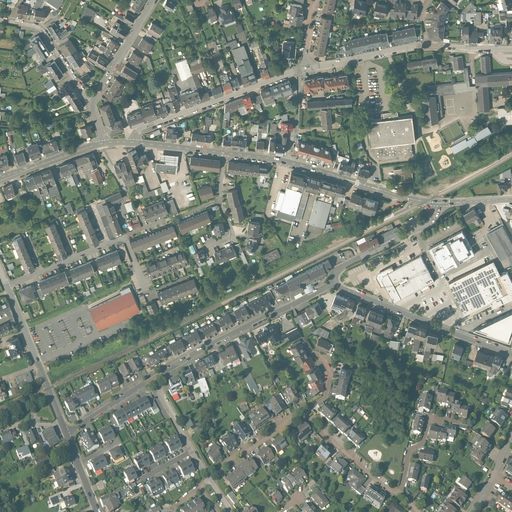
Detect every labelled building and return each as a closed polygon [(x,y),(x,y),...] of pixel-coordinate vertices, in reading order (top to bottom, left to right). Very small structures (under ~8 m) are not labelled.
[(35,9),(40,10),(45,2),(46,0),(45,0),(35,0),(31,8),(35,9)] [(46,0),(45,2),(54,8),(56,10),(57,8),(62,0),(46,0)] [(142,4),(136,0),(130,0),(131,0),(133,1),(131,6),(138,10),(142,4)] [(169,0),(164,0),(162,6),(171,11),(175,3),(173,2),(169,0)] [(193,10),(189,0),(183,0),(188,12),(193,10)] [(239,0),(232,0),(235,8),(241,6),(241,5),(239,0)] [(367,3),(355,0),(354,6),(353,12),(356,12),(357,14),(360,14),(361,13),(365,14),(367,3)] [(511,6),(511,5),(510,0),(507,0),(502,2),(504,9),(511,6)] [(440,10),(438,12),(445,12),(449,8),(442,1),(437,8),(440,10)] [(388,4),(377,2),(376,8),(374,14),(385,16),(386,11),(388,4)] [(24,4),(19,3),(18,8),(17,15),(18,15),(18,16),(21,17),(22,16),(26,16),(28,7),(28,5),(24,4)] [(288,12),(291,12),(300,14),(300,12),(302,12),(303,8),(301,8),(302,5),(290,3),(288,12)] [(332,12),(333,6),(323,4),(322,10),(327,11),(332,12)] [(86,7),(85,6),(79,17),(90,23),(96,12),(86,7)] [(217,16),(213,6),(207,9),(209,14),(211,21),(218,19),(217,16)] [(228,6),(224,7),(229,21),(235,19),(232,9),(229,10),(228,6)] [(223,23),(229,21),(224,7),(220,8),(224,17),(221,18),(222,22),(223,23)] [(40,10),(35,9),(33,18),(43,19),(45,10),(40,10)] [(49,14),(52,18),(57,16),(58,15),(55,10),(53,12),(49,14)] [(135,16),(127,12),(124,16),(122,19),(127,22),(128,21),(131,23),(135,16)] [(303,15),(300,14),(291,12),(289,21),(295,22),(301,23),(303,15)] [(481,24),(481,13),(465,13),(465,19),(475,19),(475,25),(481,24)] [(322,20),(321,22),(330,24),(331,18),(321,16),(320,19),(322,20)] [(61,24),(57,27),(59,29),(63,26),(67,20),(65,19),(64,19),(64,20),(60,23),(61,24)] [(77,22),(73,21),(69,29),(72,31),(77,22)] [(115,23),(110,31),(117,35),(118,34),(122,36),(126,29),(123,27),(124,26),(116,21),(115,23)] [(152,22),(147,31),(152,34),(157,37),(162,29),(152,22)] [(52,33),(59,29),(57,27),(55,23),(48,27),(52,33)] [(499,28),(488,28),(488,40),(502,40),(502,26),(499,26),(499,28)] [(327,36),(328,30),(318,28),(318,31),(319,32),(318,34),(327,36)] [(59,29),(52,33),(56,39),(67,32),(65,29),(64,30),(63,29),(60,31),(59,29)] [(444,38),(444,30),(434,29),(434,32),(437,38),(443,38),(444,38)] [(103,31),(102,34),(108,37),(110,39),(111,38),(112,36),(103,31)] [(477,31),(469,31),(469,37),(469,44),(477,44),(477,37),(483,37),(483,32),(477,32),(477,31)] [(144,38),(153,44),(156,39),(151,36),(147,34),(144,38)] [(42,42),(38,35),(31,40),(35,47),(42,42)] [(109,42),(107,44),(115,49),(118,43),(111,38),(110,39),(108,37),(106,40),(109,42)] [(142,38),(137,47),(147,53),(153,44),(144,38),(142,37),(142,38)] [(76,49),(70,39),(60,45),(66,55),(76,49)] [(235,40),(226,43),(229,50),(233,49),(238,47),(235,40)] [(324,48),(326,42),(316,40),(315,44),(316,44),(316,46),(324,48)] [(253,50),(259,47),(257,41),(251,43),(253,50)] [(49,52),(42,42),(35,47),(42,57),(49,52)] [(115,49),(107,44),(105,47),(101,44),(98,48),(111,55),(115,49)] [(243,45),(238,47),(248,73),(254,71),(251,65),(250,65),(243,45)] [(37,52),(34,47),(28,51),(27,53),(26,54),(28,58),(37,52)] [(248,73),(238,47),(233,49),(243,75),(248,73)] [(84,61),(76,49),(66,55),(74,68),(84,61)] [(108,61),(99,55),(98,57),(90,52),(86,58),(98,65),(98,66),(99,67),(100,66),(103,69),(108,61)] [(128,59),(128,60),(131,61),(136,64),(137,65),(141,57),(141,56),(140,56),(133,52),(128,59)] [(216,54),(210,56),(212,63),(222,60),(219,52),(216,54)] [(454,69),(463,68),(462,56),(453,58),(453,61),(454,69)] [(470,87),(468,68),(463,68),(465,82),(456,83),(451,84),(433,86),(434,96),(422,98),(425,123),(438,122),(437,117),(442,116),(440,95),(477,91),(479,111),(489,110),(487,84),(511,82),(511,71),(491,74),(489,57),(481,57),(482,74),(475,75),(476,86),(470,87)] [(187,63),(185,58),(175,62),(181,80),(186,78),(192,76),(190,71),(187,63)] [(200,58),(187,63),(190,71),(192,76),(196,89),(198,95),(203,93),(196,73),(204,70),(200,58)] [(436,58),(423,60),(424,66),(429,65),(432,64),(432,67),(438,66),(437,65),(436,58)] [(264,60),(267,67),(270,75),(276,73),(273,65),(270,66),(268,59),(267,59),(264,60)] [(80,77),(87,73),(90,71),(94,65),(87,60),(84,61),(74,68),(80,77)] [(262,78),(270,75),(267,67),(264,60),(261,62),(260,62),(263,69),(259,70),(262,78)] [(409,69),(424,66),(423,60),(408,63),(409,69)] [(129,64),(134,67),(139,70),(140,67),(137,65),(136,64),(131,61),(129,64)] [(42,73),(47,70),(49,69),(47,67),(51,64),(50,62),(44,66),(38,69),(42,73)] [(49,69),(47,70),(49,73),(58,67),(54,62),(51,64),(47,67),(49,69)] [(132,70),(125,66),(120,73),(125,76),(129,79),(131,79),(135,72),(132,70)] [(62,74),(58,67),(49,73),(52,78),(53,77),(55,79),(62,74)] [(254,71),(248,73),(251,82),(257,80),(254,71)] [(87,73),(80,77),(84,83),(90,78),(87,73)] [(251,82),(248,73),(243,75),(241,76),(244,85),(251,82)] [(333,76),(323,77),(325,88),(325,90),(335,88),(335,89),(338,88),(348,86),(348,84),(347,75),(346,75),(346,74),(336,75),(333,75),(333,76)] [(192,76),(186,78),(189,86),(190,85),(192,88),(194,88),(194,90),(196,89),(192,76)] [(304,80),(303,90),(313,91),(313,90),(325,88),(323,77),(322,76),(315,77),(315,76),(312,77),(304,79),(304,81),(304,80)] [(232,78),(229,80),(232,89),(239,86),(236,77),(232,78)] [(110,87),(119,92),(125,83),(121,81),(116,78),(110,87)] [(45,84),(47,89),(54,85),(51,80),(45,84)] [(222,82),(225,91),(232,89),(229,80),(225,81),(222,82)] [(279,84),(282,93),(283,95),(292,92),(290,85),(288,81),(279,84)] [(65,94),(65,95),(73,90),(69,83),(67,84),(67,83),(61,88),(57,91),(61,97),(65,94)] [(282,93),(279,84),(270,88),(273,96),(282,93)] [(213,85),(210,86),(214,95),(223,92),(220,85),(216,86),(214,87),(213,85)] [(119,92),(110,87),(105,95),(111,99),(114,100),(115,100),(119,92)] [(168,91),(175,110),(180,108),(176,98),(175,99),(173,94),(177,93),(175,87),(168,90),(168,91)] [(273,96),(270,88),(261,91),(265,102),(274,98),(273,96)] [(188,92),(181,94),(185,106),(190,104),(201,100),(198,95),(196,89),(194,90),(188,92)] [(71,104),(79,100),(73,90),(65,95),(71,104)] [(165,102),(165,104),(168,112),(175,110),(168,91),(166,91),(167,96),(169,101),(165,102)] [(198,95),(201,100),(209,97),(207,92),(203,93),(198,95)] [(263,102),(261,94),(254,97),(259,111),(262,109),(260,103),(263,102)] [(249,95),(236,99),(238,106),(240,111),(246,109),(245,106),(252,104),(249,95)] [(337,99),(334,100),(334,106),(352,105),(352,98),(343,99),(342,96),(337,97),(337,99)] [(152,102),(152,103),(157,116),(168,112),(165,104),(162,105),(160,99),(152,102)] [(234,107),(238,106),(236,99),(225,103),(225,105),(224,111),(228,110),(228,111),(235,109),(234,107)] [(79,100),(71,104),(75,110),(80,108),(83,107),(79,100)] [(307,102),(307,109),(334,106),(334,100),(307,102)] [(105,124),(114,120),(108,103),(99,107),(105,124)] [(141,107),(142,109),(146,120),(157,116),(152,103),(141,107)] [(511,123),(511,106),(497,108),(499,124),(511,123)] [(329,108),(321,109),(322,126),(331,125),(329,108)] [(142,109),(126,115),(129,121),(130,126),(146,120),(142,109)] [(382,118),(368,120),(371,146),(375,146),(377,159),(413,155),(411,141),(415,141),(412,115),(398,116),(398,111),(381,113),(382,118)] [(114,120),(105,124),(104,124),(107,133),(122,128),(122,127),(119,119),(114,120)] [(85,126),(80,128),(83,137),(92,134),(89,125),(85,126)] [(488,125),(483,128),(482,125),(453,141),(454,143),(450,146),(454,153),(469,144),(470,146),(478,142),(477,140),(491,132),(488,125)] [(170,131),(169,140),(176,141),(177,132),(170,131)] [(200,133),(191,132),(190,142),(202,143),(203,134),(200,133)] [(205,134),(203,134),(202,143),(209,144),(210,135),(205,134)] [(239,138),(238,138),(237,148),(244,149),(246,135),(244,135),(243,139),(239,138)] [(228,139),(223,139),(222,146),(230,147),(231,141),(227,140),(228,139)] [(52,147),(54,152),(59,150),(56,140),(49,143),(50,148),(52,147)] [(260,141),(256,141),(255,150),(262,151),(264,141),(260,141)] [(294,153),(312,158),(316,146),(298,141),(294,153)] [(32,145),(36,155),(41,154),(40,151),(38,145),(37,143),(32,145)] [(50,148),(49,143),(42,145),(43,150),(44,149),(46,155),(54,152),(52,147),(50,148)] [(281,144),(274,143),(273,152),(284,154),(285,145),(281,144)] [(335,162),(340,164),(341,161),(348,163),(349,158),(337,154),(339,151),(336,150),(335,144),(331,145),(332,148),(334,157),(335,162)] [(36,155),(32,145),(28,146),(28,148),(30,155),(31,157),(36,155)] [(328,149),(316,146),(312,158),(331,163),(331,162),(330,158),(334,157),(332,148),(328,149)] [(127,152),(133,169),(134,169),(142,166),(141,164),(148,162),(145,154),(138,157),(135,149),(127,152)] [(23,152),(15,155),(19,165),(27,162),(23,152)] [(92,153),(84,156),(89,169),(97,165),(92,153)] [(176,164),(177,164),(178,155),(160,153),(159,160),(165,160),(165,163),(164,163),(176,165),(176,164)] [(441,166),(450,162),(447,154),(438,158),(441,166)] [(0,156),(0,162),(3,171),(6,170),(9,166),(8,162),(9,162),(8,160),(7,159),(6,155),(0,156)] [(89,170),(89,169),(84,156),(73,160),(76,169),(81,167),(83,172),(89,170)] [(203,169),(204,160),(190,158),(190,162),(190,167),(203,169)] [(73,160),(67,163),(71,175),(75,184),(75,185),(79,184),(75,173),(74,173),(74,172),(77,171),(76,169),(73,160)] [(204,160),(203,169),(218,171),(219,161),(204,160)] [(116,164),(114,164),(114,165),(118,175),(122,174),(125,182),(126,184),(135,181),(138,180),(136,177),(134,169),(133,169),(129,170),(128,170),(127,170),(123,161),(121,161),(116,163),(116,164)] [(338,169),(345,171),(348,163),(341,161),(340,164),(338,169)] [(176,165),(164,163),(165,163),(163,163),(156,162),(155,171),(176,173),(176,172),(175,172),(176,165),(177,165),(177,164),(176,164),(176,165)] [(243,164),(228,162),(227,171),(242,173),(243,164)] [(351,165),(348,163),(345,171),(351,174),(355,163),(352,162),(351,165)] [(67,163),(59,166),(63,175),(68,173),(69,176),(71,175),(67,163)] [(259,166),(243,164),(242,173),(257,175),(258,174),(258,166),(259,166)] [(267,167),(258,166),(258,174),(266,175),(267,167)] [(412,167),(394,169),(395,182),(413,180),(412,167)] [(360,168),(357,176),(367,179),(369,171),(360,168)] [(50,169),(43,172),(47,182),(51,180),(52,183),(55,182),(50,169)] [(89,170),(83,172),(86,179),(92,177),(90,173),(89,170)] [(90,173),(92,177),(95,185),(102,182),(98,171),(97,170),(90,173)] [(44,182),(47,182),(43,172),(33,176),(37,185),(40,184),(43,192),(47,191),(47,188),(44,182)] [(291,172),(287,184),(285,193),(279,191),(274,209),(278,210),(276,216),(293,221),(293,219),(301,194),(303,189),(306,177),(291,172)] [(136,177),(138,180),(145,198),(163,192),(161,187),(149,192),(142,175),(136,177)] [(28,188),(37,185),(33,176),(24,179),(28,188)] [(317,193),(321,181),(306,177),(303,189),(301,194),(307,196),(309,190),(317,193)] [(504,179),(501,179),(501,183),(498,183),(498,192),(503,192),(503,190),(507,190),(507,183),(504,183),(504,179)] [(321,180),(321,181),(317,193),(308,223),(323,227),(328,212),(330,206),(336,184),(321,180)] [(165,181),(160,183),(161,187),(163,192),(168,190),(165,181)] [(12,184),(4,187),(7,196),(15,194),(14,190),(12,184)] [(345,187),(336,184),(332,197),(336,198),(337,193),(343,195),(345,187)] [(49,193),(50,194),(51,196),(59,193),(56,185),(49,187),(51,191),(49,193)] [(210,185),(198,189),(201,199),(213,196),(210,185)] [(24,187),(18,189),(20,195),(21,195),(27,193),(24,187)] [(236,189),(226,191),(230,206),(231,206),(239,204),(236,189)] [(102,204),(103,205),(110,202),(111,204),(112,203),(123,199),(120,192),(107,198),(100,200),(102,204)] [(350,204),(361,207),(364,197),(360,196),(361,195),(353,193),(350,200),(349,203),(350,204)] [(300,221),(307,196),(301,194),(293,219),(300,221)] [(367,198),(364,197),(361,207),(360,209),(375,214),(378,202),(375,201),(375,199),(367,197),(367,198)] [(173,199),(167,201),(173,215),(178,213),(173,199)] [(158,203),(162,214),(167,212),(163,201),(158,203)] [(70,202),(64,205),(67,214),(73,211),(70,202)] [(110,202),(103,205),(115,234),(122,231),(115,213),(116,212),(112,203),(111,204),(110,202)] [(128,212),(134,210),(131,202),(125,204),(128,212)] [(162,214),(158,203),(153,205),(157,216),(162,214)] [(239,204),(231,206),(234,221),(243,219),(240,203),(239,204)] [(103,205),(102,204),(97,206),(109,236),(115,234),(103,205)] [(157,216),(153,205),(147,207),(152,218),(157,216)] [(152,218),(147,207),(142,210),(146,220),(152,218)] [(474,208),(464,213),(469,221),(472,220),(473,222),(475,221),(477,223),(481,221),(474,208)] [(77,213),(80,221),(88,218),(85,209),(84,210),(77,213)] [(206,211),(192,217),(195,226),(210,220),(206,211)] [(192,217),(178,223),(182,231),(195,226),(192,217)] [(80,221),(84,229),(92,226),(88,218),(80,221)] [(257,235),(259,223),(248,221),(246,234),(257,235)] [(49,234),(57,231),(53,222),(46,225),(49,234)] [(222,223),(213,225),(215,235),(218,234),(219,234),(224,233),(222,223)] [(359,244),(358,245),(362,251),(369,247),(369,248),(370,247),(370,248),(380,243),(379,242),(400,232),(397,227),(394,228),(391,223),(386,226),(389,231),(377,237),(376,237),(374,234),(365,238),(365,236),(357,240),(359,244)] [(167,228),(170,237),(177,235),(173,225),(167,228)] [(511,243),(502,225),(487,233),(502,259),(507,256),(511,253),(511,243)] [(84,229),(87,237),(95,234),(92,226),(84,229)] [(170,237),(167,228),(160,230),(164,240),(170,237)] [(164,240),(160,230),(154,233),(158,242),(164,240)] [(444,240),(429,248),(441,272),(474,254),(462,230),(447,238),(448,240),(444,242),(444,240)] [(52,242),(60,239),(57,231),(49,234),(52,242)] [(158,242),(154,233),(148,235),(152,245),(158,242)] [(98,243),(95,234),(87,237),(90,246),(98,243)] [(152,245),(148,235),(142,238),(146,247),(152,245)] [(16,247),(24,244),(22,240),(23,240),(22,238),(21,236),(13,239),(16,247)] [(146,247),(142,238),(136,240),(140,250),(146,247)] [(55,250),(63,247),(60,239),(52,242),(55,250)] [(257,241),(249,239),(248,244),(247,244),(246,248),(248,249),(248,250),(249,252),(252,253),(254,252),(254,250),(255,250),(256,246),(257,241)] [(140,250),(136,240),(130,242),(134,252),(140,250)] [(24,244),(16,247),(20,255),(27,252),(26,250),(27,250),(26,248),(24,244)] [(124,245),(119,247),(126,265),(131,263),(124,245)] [(223,250),(227,258),(236,254),(232,246),(223,250)] [(63,247),(55,250),(59,259),(67,255),(63,247)] [(276,249),(263,255),(266,261),(279,255),(276,249)] [(112,252),(116,263),(121,262),(117,250),(112,252)] [(197,252),(194,253),(197,262),(205,259),(202,250),(197,252)] [(227,258),(223,250),(214,254),(216,257),(215,257),(218,262),(227,258)] [(243,251),(239,253),(244,263),(247,261),(243,251)] [(27,252),(20,255),(23,264),(31,261),(29,257),(30,257),(29,254),(28,255),(27,252)] [(116,263),(112,252),(107,254),(111,265),(116,263)] [(178,254),(182,265),(188,263),(183,252),(178,254)] [(111,265),(107,254),(102,256),(106,267),(111,265)] [(182,265),(178,254),(173,256),(177,268),(182,265)] [(381,273),(378,274),(377,278),(381,286),(384,285),(394,303),(401,299),(414,292),(415,292),(414,292),(421,288),(421,289),(421,288),(427,285),(428,285),(428,284),(434,281),(434,282),(435,281),(434,280),(434,281),(430,274),(431,274),(430,274),(427,269),(428,268),(427,268),(424,263),(424,262),(420,256),(421,256),(420,255),(420,256),(414,259),(413,259),(407,262),(407,263),(401,266),(400,266),(394,270),(394,269),(392,267),(385,270),(381,272),(381,273)] [(106,267),(102,256),(97,258),(97,260),(99,264),(101,269),(106,267)] [(177,268),(173,256),(167,258),(172,270),(177,268)] [(172,270),(167,258),(162,261),(166,272),(172,270)] [(296,276),(302,288),(305,292),(315,287),(312,281),(327,273),(326,271),(329,270),(328,268),(331,266),(327,260),(296,276)] [(447,283),(462,315),(490,302),(493,307),(511,298),(511,281),(507,271),(500,275),(493,260),(447,283)] [(31,261),(23,264),(27,272),(34,269),(33,267),(34,266),(33,264),(32,264),(31,261)] [(85,263),(89,275),(94,273),(92,267),(90,262),(90,261),(85,263)] [(166,272),(162,261),(157,262),(161,274),(166,272)] [(161,274),(157,262),(152,264),(156,276),(161,274)] [(89,275),(85,263),(80,265),(84,277),(89,275)] [(156,276),(152,264),(146,267),(147,269),(149,274),(151,278),(156,276)] [(84,277),(80,265),(75,267),(80,279),(84,277)] [(80,279),(75,267),(70,269),(73,276),(74,281),(80,279)] [(59,273),(64,285),(69,283),(67,278),(64,271),(59,273)] [(64,285),(59,273),(54,275),(59,287),(64,285)] [(151,278),(149,274),(144,276),(148,286),(153,284),(151,278)] [(59,287),(54,275),(49,277),(54,289),(59,287)] [(302,288),(296,276),(286,281),(286,282),(291,291),(292,293),(302,288)] [(54,289),(49,277),(44,279),(49,291),(54,289)] [(49,291),(44,279),(39,281),(42,288),(44,293),(49,291)] [(188,281),(192,292),(198,290),(193,279),(188,281)] [(192,292),(188,281),(183,283),(187,294),(192,292)] [(275,288),(272,289),(278,300),(281,298),(280,296),(285,293),(286,296),(289,294),(288,292),(291,291),(286,282),(274,288),(275,288)] [(187,294),(183,283),(178,285),(182,296),(187,294)] [(182,296),(178,285),(173,287),(177,298),(182,296)] [(31,286),(19,290),(24,302),(35,298),(33,292),(31,287),(31,286)] [(99,330),(140,312),(129,287),(120,291),(122,295),(89,310),(99,330)] [(177,298),(173,287),(168,289),(172,300),(177,298)] [(172,300),(168,289),(162,291),(167,302),(172,300)] [(167,302),(162,291),(157,293),(160,300),(161,304),(167,302)] [(271,293),(259,299),(264,309),(271,305),(269,300),(273,298),(271,293)] [(344,309),(348,299),(336,294),(332,307),(338,309),(340,312),(344,309)] [(141,305),(147,303),(144,296),(138,298),(141,305)] [(258,312),(264,309),(259,299),(248,304),(251,310),(255,308),(258,312)] [(355,302),(348,299),(344,309),(340,312),(337,314),(340,319),(348,314),(351,315),(353,310),(351,310),(355,302)] [(7,302),(0,306),(0,314),(6,311),(9,318),(13,316),(8,302),(7,302)] [(155,302),(147,305),(150,313),(158,310),(157,308),(155,302)] [(322,310),(317,302),(310,306),(305,309),(305,310),(309,317),(322,310)] [(367,308),(358,304),(354,314),(357,316),(361,317),(361,318),(363,319),(365,315),(364,315),(367,308)] [(245,306),(240,309),(245,319),(250,316),(248,311),(245,306)] [(239,321),(245,319),(240,309),(234,311),(237,316),(239,321)] [(384,315),(370,309),(365,321),(379,327),(384,315)] [(309,317),(305,310),(296,314),(297,316),(301,324),(310,319),(309,317)] [(511,311),(473,330),(510,343),(511,336),(511,311)] [(229,314),(223,317),(228,327),(234,324),(232,319),(229,314)] [(340,319),(337,314),(332,318),(335,323),(340,319)] [(301,324),(297,316),(294,318),(299,329),(303,327),(301,324)] [(223,329),(228,327),(223,317),(218,319),(221,325),(223,329)] [(399,322),(389,318),(385,328),(394,331),(395,331),(399,322)] [(11,321),(0,326),(0,333),(14,327),(12,322),(11,321)] [(213,322),(207,325),(213,335),(218,332),(215,327),(213,322)] [(409,334),(414,335),(417,327),(409,324),(408,328),(406,327),(405,330),(407,330),(406,335),(409,336),(409,334)] [(207,338),(213,335),(207,325),(202,327),(202,328),(205,333),(207,338)] [(280,336),(275,326),(268,329),(267,328),(265,328),(263,329),(263,330),(263,331),(256,335),(260,343),(270,338),(270,339),(269,339),(271,343),(272,343),(281,339),(280,336)] [(301,336),(297,327),(286,333),(288,336),(291,341),(301,336)] [(315,329),(311,332),(327,338),(329,332),(319,327),(315,329)] [(427,330),(417,327),(414,335),(418,337),(424,339),(427,330)] [(394,331),(385,328),(384,336),(392,339),(394,331)] [(197,330),(191,333),(196,343),(202,340),(200,336),(197,331),(197,330)] [(191,346),(196,343),(191,333),(186,336),(189,341),(191,346)] [(380,337),(372,334),(370,339),(378,342),(380,337)] [(438,336),(429,334),(426,349),(430,350),(431,347),(430,346),(430,345),(435,346),(438,336)] [(247,340),(246,337),(241,340),(242,343),(239,345),(246,357),(249,356),(248,353),(251,351),(252,354),(256,352),(253,346),(250,339),(247,340)] [(11,347),(19,344),(17,338),(6,342),(7,345),(10,344),(11,347)] [(330,343),(319,338),(315,348),(326,352),(330,343)] [(181,339),(176,341),(181,351),(186,349),(184,344),(181,339)] [(400,341),(391,340),(390,348),(399,349),(400,342),(400,341)] [(176,354),(181,351),(176,341),(170,344),(173,349),(176,354)] [(293,346),(291,348),(295,355),(304,350),(300,343),(296,345),(293,346)] [(19,344),(11,347),(12,350),(10,351),(11,354),(14,353),(18,352),(19,353),(21,352),(20,349),(21,349),(19,344)] [(225,348),(226,349),(232,363),(233,366),(237,365),(235,361),(239,360),(232,344),(225,348)] [(463,348),(455,344),(450,355),(459,359),(460,355),(462,356),(464,355),(465,353),(464,352),(461,351),(463,348)] [(162,348),(153,352),(154,354),(159,363),(167,358),(165,353),(162,348)] [(228,365),(232,363),(226,349),(219,353),(221,358),(223,363),(226,362),(228,365)] [(295,355),(294,356),(298,363),(301,361),(308,357),(304,350),(295,355)] [(417,354),(417,353),(416,355),(415,361),(422,362),(423,359),(424,355),(417,354)] [(494,359),(477,353),(474,364),(490,370),(494,359)] [(159,363),(154,354),(145,358),(150,369),(159,364),(159,363)] [(212,354),(204,359),(207,366),(215,362),(212,354)] [(308,357),(301,361),(305,368),(309,365),(313,363),(309,356),(308,357)] [(494,359),(490,370),(488,375),(491,376),(492,375),(494,373),(495,373),(501,358),(495,356),(494,359)] [(198,371),(207,366),(204,359),(195,363),(198,371)] [(140,368),(136,361),(127,366),(128,366),(132,375),(141,370),(140,368)] [(132,376),(132,375),(128,366),(119,371),(123,380),(132,376)] [(342,367),(340,375),(349,377),(350,377),(352,369),(342,367)] [(313,371),(309,373),(313,379),(318,376),(322,374),(318,368),(313,371)] [(191,373),(190,372),(187,374),(185,373),(182,375),(188,388),(191,386),(192,384),(195,383),(191,376),(192,374),(191,373)] [(29,374),(16,379),(20,390),(33,385),(29,374)] [(340,375),(339,383),(347,385),(349,377),(340,375)] [(314,388),(318,385),(322,383),(321,381),(322,380),(321,378),(320,379),(318,376),(313,379),(309,381),(314,388)] [(114,377),(96,386),(101,396),(119,386),(114,377)] [(180,386),(177,379),(169,383),(172,391),(169,392),(172,398),(180,393),(180,392),(182,391),(180,386)] [(209,391),(204,380),(197,382),(199,385),(202,394),(209,391)] [(253,381),(247,385),(250,391),(253,390),(257,388),(253,381)] [(333,387),(332,389),(346,392),(347,385),(339,383),(338,386),(334,385),(334,387),(333,387)] [(310,390),(314,397),(322,392),(318,385),(314,388),(310,390)] [(90,388),(85,391),(90,402),(96,399),(90,388)] [(16,389),(10,391),(13,397),(19,394),(16,389)] [(297,396),(293,389),(284,394),(288,400),(290,404),(290,405),(299,400),(297,396)] [(344,400),(346,392),(332,389),(332,391),(333,392),(332,394),(336,395),(335,398),(344,400)] [(85,391),(79,394),(85,404),(90,402),(85,391)] [(445,404),(447,395),(447,393),(440,391),(437,403),(438,403),(438,404),(441,405),(442,404),(445,404)] [(74,396),(75,398),(80,407),(85,404),(79,394),(74,396)] [(453,406),(453,403),(455,397),(447,395),(445,404),(453,406)] [(150,396),(145,399),(150,409),(154,415),(159,412),(150,396)] [(432,398),(422,396),(421,401),(420,402),(419,405),(420,406),(419,409),(429,411),(432,398)] [(75,398),(70,401),(75,412),(81,409),(80,407),(75,398)] [(281,402),(279,398),(270,403),(274,409),(272,410),(273,411),(276,416),(286,410),(281,402)] [(511,407),(511,400),(506,398),(503,404),(508,406),(511,407)] [(145,399),(140,402),(146,411),(150,409),(145,399)] [(70,414),(75,412),(70,401),(64,404),(68,410),(70,414)] [(245,401),(239,404),(242,412),(248,409),(245,401)] [(141,414),(146,411),(140,402),(136,404),(141,414)] [(274,409),(270,403),(265,406),(269,413),(273,411),(272,410),(274,409)] [(452,410),(451,413),(459,415),(461,408),(461,405),(453,403),(453,406),(452,410)] [(136,404),(131,407),(137,416),(141,414),(136,404)] [(320,413),(325,418),(332,410),(327,406),(320,413)] [(131,407),(127,409),(132,419),(137,416),(131,407)] [(459,415),(459,418),(467,419),(469,410),(461,408),(459,415)] [(128,421),(132,419),(127,409),(122,412),(128,421)] [(265,415),(261,409),(248,418),(250,423),(255,429),(269,420),(265,415)] [(336,414),(332,410),(325,418),(329,422),(330,421),(333,417),(336,414)] [(502,413),(497,410),(495,413),(496,414),(491,420),(500,427),(507,417),(507,416),(502,413)] [(117,414),(123,424),(128,421),(122,412),(117,414)] [(123,424),(117,414),(113,417),(114,419),(117,424),(118,426),(123,424)] [(193,427),(188,418),(183,421),(188,430),(191,428),(193,427)] [(334,426),(338,430),(345,422),(341,418),(338,421),(335,425),(334,426)] [(422,421),(416,420),(413,433),(421,435),(424,421),(422,421)] [(350,427),(345,422),(338,430),(343,434),(344,433),(347,429),(350,427)] [(251,433),(244,424),(238,428),(237,427),(233,430),(235,433),(236,432),(240,438),(242,441),(245,439),(246,440),(249,437),(247,435),(251,433)] [(298,431),(292,436),(296,440),(297,439),(300,444),(307,438),(306,437),(310,434),(309,432),(310,431),(303,424),(296,430),(298,431)] [(490,427),(487,426),(482,434),(489,439),(494,431),(490,427)] [(449,427),(449,429),(447,440),(453,441),(454,437),(455,437),(456,432),(455,432),(456,429),(449,427)] [(104,431),(109,441),(114,438),(109,428),(104,431)] [(446,442),(447,440),(449,429),(445,428),(444,432),(439,431),(437,441),(442,442),(442,441),(446,442)] [(437,441),(439,431),(432,429),(430,434),(429,440),(437,441)] [(51,430),(43,434),(43,435),(47,443),(47,445),(56,439),(51,430)] [(34,431),(28,434),(33,445),(38,443),(39,443),(36,437),(34,431)] [(109,441),(104,431),(98,434),(99,435),(103,442),(104,444),(109,441)] [(347,438),(352,443),(359,435),(354,431),(352,433),(348,437),(347,438)] [(2,436),(0,436),(0,437),(5,446),(13,441),(13,440),(16,438),(14,434),(13,432),(10,434),(9,432),(2,436)] [(227,433),(219,440),(225,447),(228,451),(229,452),(237,445),(236,445),(233,441),(227,433)] [(86,437),(94,450),(99,447),(91,434),(86,437)] [(364,439),(359,435),(352,443),(357,447),(358,446),(361,442),(364,439)] [(320,443),(322,441),(317,436),(316,437),(317,438),(314,441),(318,444),(319,443),(320,443)] [(94,450),(86,437),(81,440),(88,453),(94,450)] [(176,438),(171,441),(176,451),(181,448),(181,447),(177,441),(176,438)] [(59,444),(56,439),(47,445),(50,449),(59,444)] [(280,439),(271,446),(276,452),(278,454),(287,447),(280,439)] [(171,454),(176,451),(171,441),(165,444),(167,447),(170,453),(171,454)] [(474,448),(477,450),(485,456),(491,448),(482,442),(480,441),(474,448)] [(215,446),(214,445),(210,449),(210,451),(208,453),(208,456),(214,463),(221,457),(219,454),(221,453),(219,450),(218,449),(218,450),(215,446)] [(333,453),(325,445),(317,454),(325,462),(329,458),(333,453)] [(160,447),(155,450),(160,460),(166,457),(165,456),(162,450),(160,447)] [(27,448),(16,453),(20,461),(30,456),(30,455),(27,448)] [(118,449),(109,453),(116,465),(124,460),(118,449)] [(261,453),(269,462),(274,458),(270,454),(266,449),(261,453)] [(155,462),(160,460),(155,450),(150,452),(151,455),(155,462)] [(480,463),(485,456),(477,450),(472,457),(477,460),(480,463)] [(426,453),(423,452),(421,453),(419,459),(421,461),(432,463),(434,455),(432,454),(426,453)] [(269,462),(261,453),(257,457),(261,462),(264,466),(269,462)] [(144,455),(139,458),(145,468),(150,465),(149,464),(146,458),(144,455)] [(0,467),(5,465),(5,466),(10,463),(7,456),(0,459),(0,467)] [(102,457),(96,461),(101,470),(107,466),(104,460),(102,457)] [(50,465),(46,458),(35,463),(37,468),(39,468),(38,466),(44,464),(45,467),(50,465)] [(139,471),(145,468),(139,458),(134,461),(136,465),(139,470),(139,471)] [(238,471),(246,480),(245,480),(248,478),(247,477),(254,471),(255,472),(257,470),(249,460),(237,470),(238,471)] [(330,468),(338,474),(342,470),(343,471),(347,465),(342,461),(341,462),(339,460),(335,465),(333,463),(330,468)] [(95,473),(101,470),(96,461),(90,464),(95,473)] [(189,462),(184,465),(189,475),(194,472),(193,470),(190,463),(189,462)] [(184,477),(189,475),(184,465),(178,468),(182,475),(184,477)] [(411,467),(410,474),(417,476),(419,468),(413,467),(411,467)] [(131,469),(123,474),(129,483),(137,479),(134,473),(131,469)] [(54,476),(57,482),(70,477),(67,470),(58,474),(54,476)] [(173,470),(168,473),(174,484),(179,481),(176,476),(173,470)] [(297,486),(298,487),(306,480),(298,470),(290,477),(297,486)] [(348,485),(356,492),(361,487),(366,481),(353,470),(346,478),(351,482),(348,485)] [(246,480),(238,471),(225,481),(233,491),(237,487),(237,486),(240,484),(241,484),(246,480)] [(169,487),(174,484),(168,473),(163,476),(165,481),(169,487)] [(417,476),(410,474),(409,477),(408,478),(408,480),(409,481),(412,482),(413,483),(415,484),(416,483),(417,476)] [(297,486),(290,477),(289,476),(286,478),(285,476),(282,479),(283,481),(281,483),(284,488),(283,489),(288,493),(292,489),(291,489),(293,488),(297,486)] [(72,483),(70,477),(57,482),(59,489),(68,485),(73,483),(72,483)] [(157,479),(152,482),(158,493),(163,490),(160,484),(157,479)] [(471,484),(463,479),(461,482),(459,485),(461,487),(466,491),(471,484)] [(153,496),(158,493),(152,482),(147,485),(150,490),(153,496)] [(361,496),(365,491),(365,490),(361,487),(356,492),(361,496)] [(373,500),(380,492),(377,491),(372,487),(371,488),(368,493),(366,495),(373,500)] [(496,503),(502,494),(503,492),(499,489),(488,506),(492,509),(494,506),(495,506),(496,503)] [(271,493),(268,495),(270,498),(271,497),(274,500),(273,501),(277,505),(282,501),(281,500),(282,499),(278,495),(275,491),(271,493)] [(457,491),(453,495),(464,503),(467,499),(466,499),(466,498),(460,493),(457,491)] [(231,492),(227,495),(234,505),(238,501),(231,492)] [(328,503),(317,492),(313,495),(314,496),(311,498),(320,508),(322,506),(323,507),(328,503)] [(380,492),(373,500),(381,506),(383,503),(386,498),(387,498),(383,496),(384,495),(380,492)] [(416,492),(411,499),(413,500),(419,493),(416,492)] [(496,503),(501,506),(507,497),(502,494),(496,503)] [(461,506),(464,503),(453,495),(450,500),(454,503),(460,507),(461,506)] [(63,503),(62,500),(61,500),(59,496),(49,500),(53,508),(63,503)] [(106,508),(118,502),(117,501),(116,501),(114,496),(100,502),(103,508),(106,508)] [(67,498),(62,500),(63,503),(66,509),(75,505),(72,497),(67,499),(67,498)] [(501,506),(506,509),(511,500),(507,497),(501,506)] [(264,500),(270,507),(272,505),(266,498),(264,500)] [(446,505),(450,508),(454,503),(449,499),(445,504),(446,505)] [(192,505),(181,511),(205,511),(199,500),(191,504),(192,505)] [(258,505),(263,511),(268,511),(272,509),(270,507),(264,500),(258,505)] [(118,502),(106,508),(108,511),(113,511),(118,509),(117,508),(120,506),(118,502)] [(403,511),(392,503),(384,511),(403,511)]
